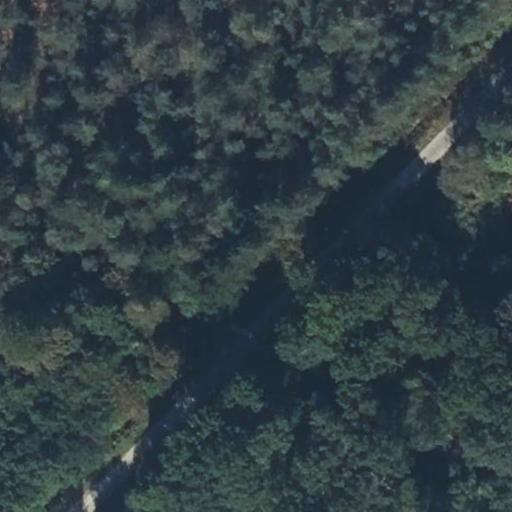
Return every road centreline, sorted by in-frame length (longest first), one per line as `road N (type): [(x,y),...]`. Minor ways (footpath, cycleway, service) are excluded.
road 1 (track): [(511,78),(239,357)]
road 2 (track): [(239,357),(88,511)]
